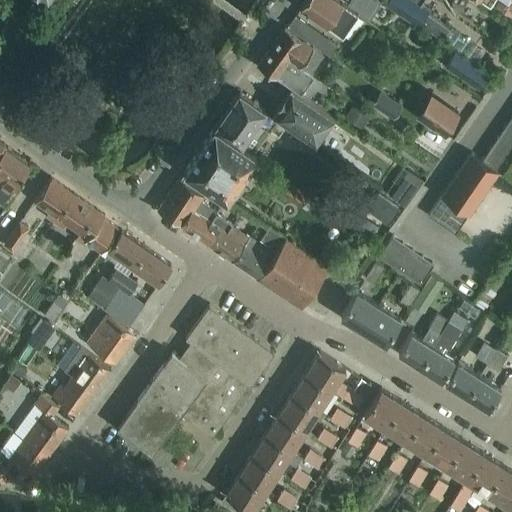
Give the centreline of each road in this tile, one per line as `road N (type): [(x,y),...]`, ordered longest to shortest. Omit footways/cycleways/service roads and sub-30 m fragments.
road 1 (residential): [(308,326),(201,479),(122,475),(77,447)]
road 2 (residential): [(287,0),(131,215)]
road 3 (residential): [(511,67),(404,222),(465,263)]
road 4 (residential): [(511,449),(308,326)]
road 5 (residential): [(77,447),(206,262)]
road 6 (residential): [(131,215),(0,123)]
road 7 (residential): [(308,326),(206,262)]
